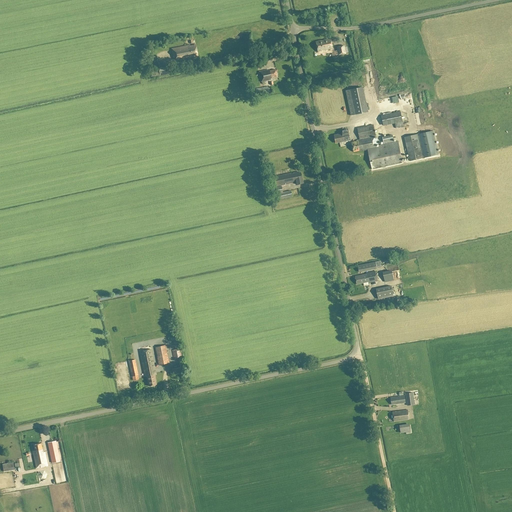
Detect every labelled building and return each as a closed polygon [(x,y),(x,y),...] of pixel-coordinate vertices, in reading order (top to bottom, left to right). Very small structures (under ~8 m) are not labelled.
[(331,48),(329,39),(315,42),(317,52),(331,48)] [(195,45),(190,46),(189,45),(172,49),(174,61),(184,59),(184,58),(187,57),(187,59),(190,58),(189,57),(197,56),(195,45)] [(147,48),(149,55),(156,54),(154,46),(147,48)] [(343,46),(336,47),(338,55),(345,53),(343,46)] [(269,70),(266,70),(259,72),(261,82),(271,80),(271,78),(276,77),(275,70),(269,71),(269,70)] [(267,87),(256,89),(250,90),(251,96),(268,93),(267,87)] [(402,121),(399,108),(380,112),(381,116),(382,116),(384,126),(395,123),(396,128),(404,127),(402,121)] [(398,141),(383,144),(377,145),(373,125),(357,128),(359,140),(359,141),(354,142),(356,151),(361,150),(361,151),(367,150),(372,169),(402,163),(398,141)] [(342,131),(342,134),(334,135),(336,143),(350,140),(347,129),(342,131)] [(438,155),(433,131),(404,138),(410,161),(438,155)] [(276,187),(293,183),(293,181),(296,181),(297,185),(303,183),(300,173),(298,173),(298,171),(274,177),(276,187)] [(283,193),(281,186),(276,188),(279,200),(292,197),(290,191),(283,193)] [(359,272),(372,270),(376,269),(375,262),(369,263),(357,266),(359,272)] [(392,271),(383,273),(385,282),(394,280),(392,271)] [(369,283),(376,281),(377,281),(375,272),(367,273),(367,274),(355,276),(357,284),(369,282),(369,283)] [(398,292),(401,291),(398,285),(402,283),(401,279),(393,282),(395,288),(396,287),(398,292)] [(378,300),(383,299),(393,296),(391,286),(376,289),(378,300)] [(155,348),(159,365),(169,363),(165,346),(155,348)] [(172,351),(174,360),(182,359),(180,349),(172,351)] [(156,375),(150,350),(140,352),(145,377),(146,377),(148,386),(156,385),(154,375),(156,375)] [(135,360),(129,361),(132,376),(138,375),(135,360)] [(414,405),(412,393),(405,394),(407,406),(414,405)] [(406,403),(404,396),(390,398),(392,405),(406,403)] [(407,410),(393,413),(394,421),(409,419),(407,410)] [(55,441),(48,443),(52,463),(60,461),(55,441)] [(34,451),(33,451),(36,468),(47,466),(44,452),(43,452),(41,443),(33,445),(34,451)] [(13,462),(2,464),(3,472),(14,470),(13,462)] [(45,471),(39,476),(42,481),(49,476),(45,471)]
